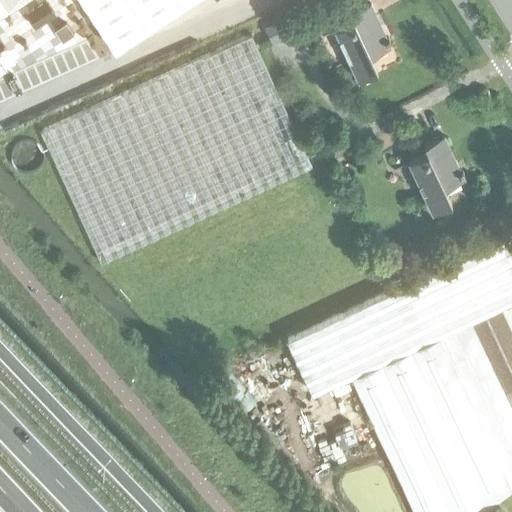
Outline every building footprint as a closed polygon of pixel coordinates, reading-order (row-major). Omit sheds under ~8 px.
[(0,0),(0,12),(18,0),(0,0)] [(83,0),(115,48),(187,0),(83,0)] [(370,54),(390,45),(370,2),(351,12),(354,19),(335,28),(358,77),(376,68),(370,54)] [(271,43),(291,34),(283,16),(264,25),(271,43)] [(310,163),(305,152),(251,33),(42,130),(101,259),(310,163)] [(443,187),(464,178),(444,135),(424,144),(428,151),(409,160),(432,209),(450,201),(443,187)] [(511,251),(504,234),(450,259),(286,336),(312,391),(351,373),(415,511),(455,511),(511,485),(511,251)] [(259,350),(235,372),(264,405),(288,383),(259,350)] [(226,366),(210,381),(239,414),(256,399),(226,366)]
